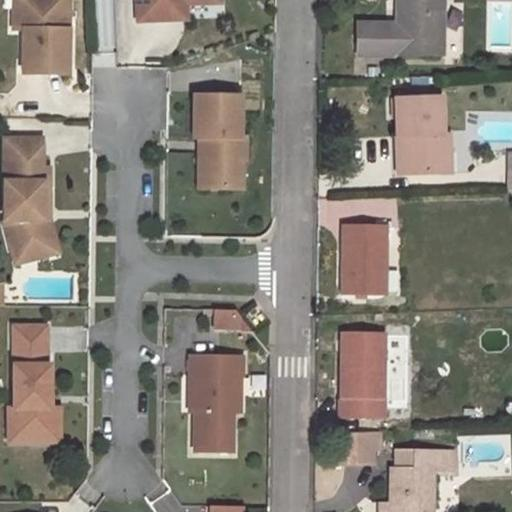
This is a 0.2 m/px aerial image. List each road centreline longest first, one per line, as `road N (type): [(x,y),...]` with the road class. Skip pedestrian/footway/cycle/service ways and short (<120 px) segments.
road 1 (unclassified): [(298,0),(293,271)]
road 2 (unclassified): [(293,271),(290,511)]
road 3 (residential): [(129,270),(125,477)]
road 4 (residential): [(129,91),(129,270)]
road 5 (residential): [(293,271),(129,270)]
